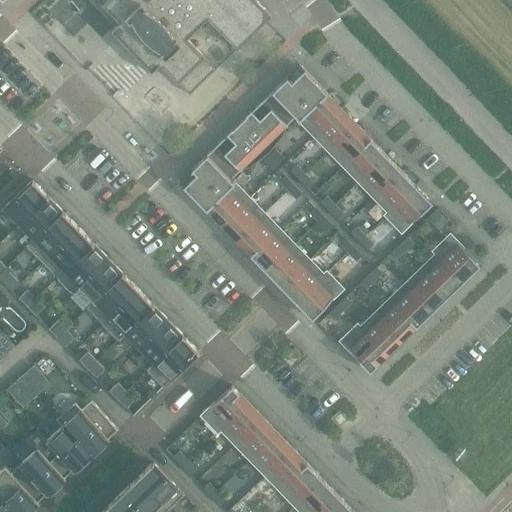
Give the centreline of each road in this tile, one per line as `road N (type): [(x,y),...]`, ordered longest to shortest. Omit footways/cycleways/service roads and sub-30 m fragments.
road 1 (residential): [(278,312),(0,30)]
road 2 (residential): [(0,119),(231,356)]
road 3 (residential): [(511,216),(345,46),(313,0)]
road 4 (residential): [(511,283),(380,409)]
road 5 (residential): [(231,356),(333,459)]
road 6 (residential): [(380,409),(278,312)]
road 7 (residential): [(144,441),(231,356)]
